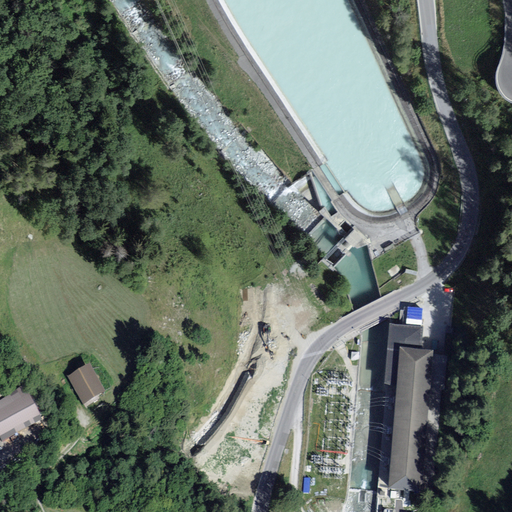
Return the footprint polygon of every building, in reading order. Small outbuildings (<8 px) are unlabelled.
[(345,234),(353,242),(362,233),(354,225),(345,234)] [(340,241),(324,251),(330,262),(346,252),(340,241)] [(426,486),(434,344),(426,344),(427,323),(387,327),(383,385),(394,384),(391,487),(426,486)] [(99,364),(73,377),(88,406),(114,393),(99,364)] [(34,391),(0,408),(0,445),(50,420),(34,391)]
